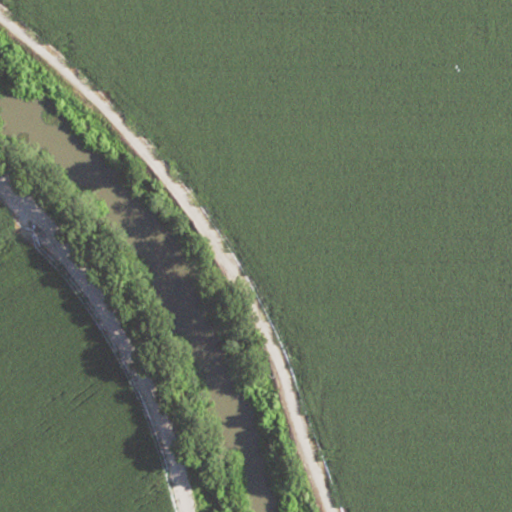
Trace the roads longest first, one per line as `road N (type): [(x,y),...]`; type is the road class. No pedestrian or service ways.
road 1 (track): [(329,511),(268,343),(221,255),(107,115),(0,20)]
road 2 (track): [(0,179),(96,290),(144,370),(197,511)]
